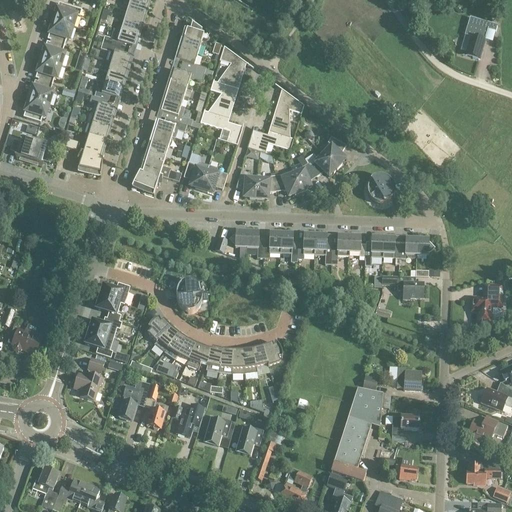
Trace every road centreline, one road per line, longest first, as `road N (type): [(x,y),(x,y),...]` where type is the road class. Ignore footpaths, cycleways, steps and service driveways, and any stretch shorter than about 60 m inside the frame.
road 1 (residential): [(286,313),(279,333),(217,343),(179,324),(155,289),(89,267)]
road 2 (residential): [(419,221),(428,211),(409,184),(268,69)]
road 3 (residential): [(117,211),(185,6)]
road 4 (residential): [(159,0),(95,205)]
road 5 (tertiary): [(240,511),(57,433)]
road 6 (residential): [(419,221),(221,215)]
road 7 (track): [(511,97),(436,64),(387,0)]
road 8 (residential): [(221,215),(268,69)]
road 9 (residential): [(46,403),(89,267)]
road 10 (residential): [(439,511),(444,382)]
